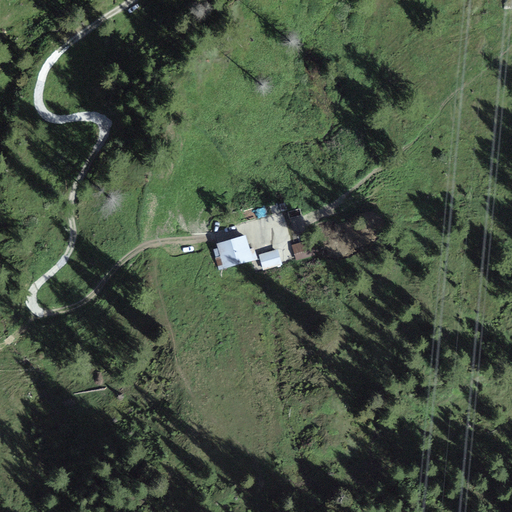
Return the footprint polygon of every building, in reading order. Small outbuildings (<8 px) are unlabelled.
[(162,0),(170,9),(180,0),(162,0)] [(220,256),(224,269),(257,259),(254,248),(250,249),(246,236),(217,244),(218,248),(220,256)] [(297,261),(315,256),(311,240),(293,245),(297,261)] [(263,270),(281,265),(278,250),(259,255),(263,270)] [(219,270),(224,269),(220,256),(216,258),(215,258),(219,270)]
